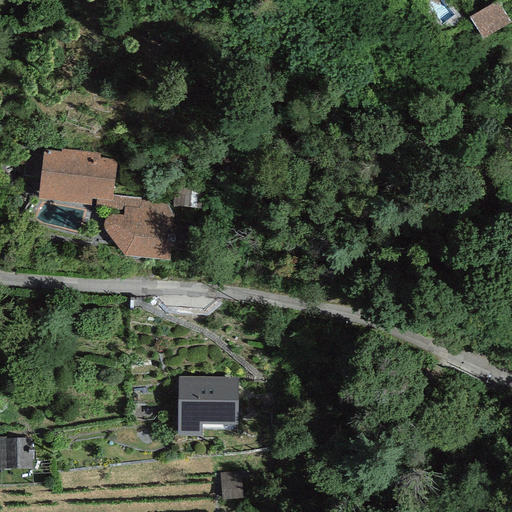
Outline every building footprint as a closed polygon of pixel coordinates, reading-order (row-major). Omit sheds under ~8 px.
[(497,7),(471,20),(483,44),(509,30),(497,7)] [(61,155),(44,153),(38,204),(90,210),(91,203),(96,204),(96,209),(112,211),(113,196),(116,163),(99,161),(100,156),(61,152),(61,155)] [(141,199),(113,196),(112,211),(124,212),(124,209),(140,210),(141,201),(141,199)] [(140,210),(124,209),(124,212),(123,218),(116,218),(112,218),(109,219),(107,221),(105,223),(104,227),(103,230),(104,232),(124,261),(170,265),(170,245),(165,245),(165,233),(173,233),(173,215),(169,206),(159,205),(149,202),(141,201),(140,210)] [(177,381),(177,440),(202,440),(202,428),(238,429),(238,381),(177,381)] [(0,426),(9,427),(8,402),(0,401),(0,426)] [(0,438),(0,471),(32,471),(32,440),(6,441),(6,438),(0,438)] [(241,474),(221,474),(222,501),(242,500),(241,474)]
